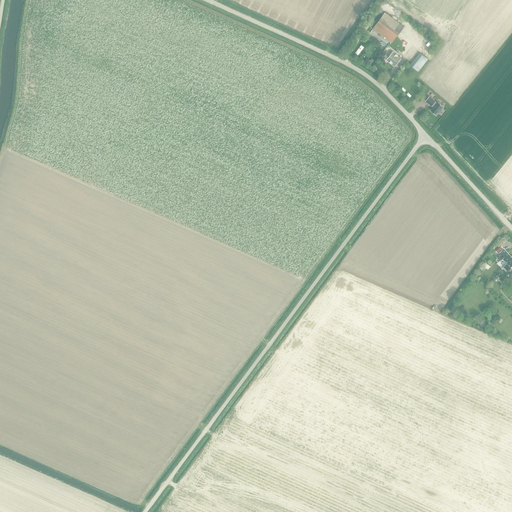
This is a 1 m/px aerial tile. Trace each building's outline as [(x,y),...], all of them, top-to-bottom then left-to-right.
[(373,28),(392,43),(404,26),(385,12),(373,28)] [(395,66),(402,58),(393,51),(390,55),(387,53),(383,57),(395,66)] [(410,64),(416,69),(425,57),(419,52),(410,64)] [(437,103),(429,96),(425,101),(432,106),(432,105),(434,107),(430,110),(436,115),(438,112),(439,113),(442,110),(441,109),(443,106),(438,102),(437,103)] [(508,270),(511,266),(511,257),(504,249),(501,246),(496,251),(500,256),(498,257),(500,259),(502,258),(507,263),(504,266),(508,270)]
